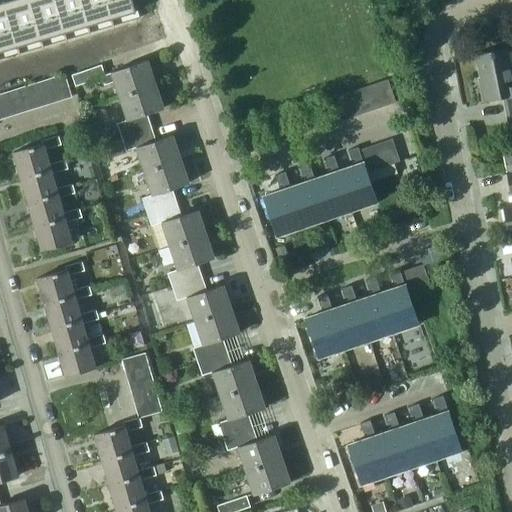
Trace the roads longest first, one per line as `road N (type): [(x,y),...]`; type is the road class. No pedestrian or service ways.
road 1 (residential): [(511,478),(428,50),(438,23),(511,2)]
road 2 (residential): [(337,511),(169,0)]
road 3 (residential): [(67,511),(0,270)]
road 4 (unknown): [(262,281),(401,232)]
